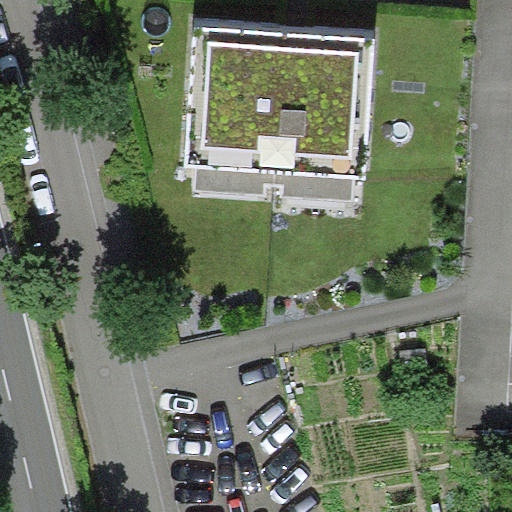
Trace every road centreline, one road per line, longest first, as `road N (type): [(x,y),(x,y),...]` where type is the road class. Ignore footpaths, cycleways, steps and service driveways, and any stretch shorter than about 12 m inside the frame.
road 1 (residential): [(140,511),(15,0)]
road 2 (primary): [(0,361),(35,511)]
